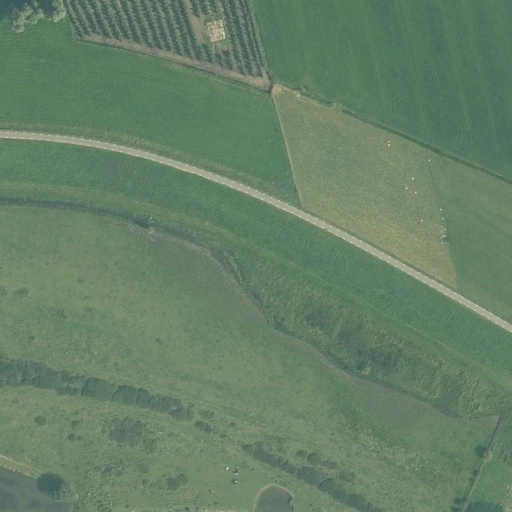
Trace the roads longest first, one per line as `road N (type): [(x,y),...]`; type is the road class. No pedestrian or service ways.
road 1 (unclassified): [(511,330),(318,223),(225,182),(113,146),(0,135)]
road 2 (track): [(427,502),(321,446),(197,401),(0,349)]
